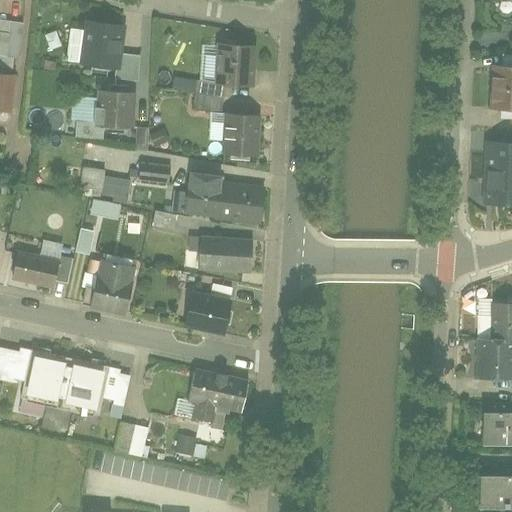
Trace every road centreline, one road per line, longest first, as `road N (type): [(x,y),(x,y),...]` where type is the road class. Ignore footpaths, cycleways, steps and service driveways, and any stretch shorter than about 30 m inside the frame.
road 1 (residential): [(0,305),(285,367)]
road 2 (residential): [(459,0),(448,259)]
road 3 (residential): [(448,259),(434,511)]
road 4 (residential): [(297,19),(289,259)]
road 5 (residential): [(289,259),(448,259)]
road 6 (residential): [(285,367),(276,511)]
